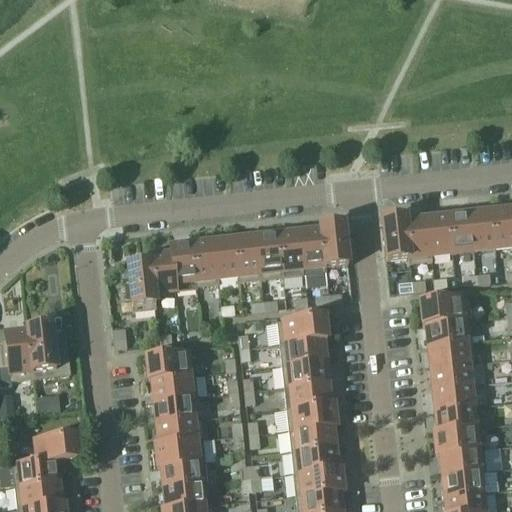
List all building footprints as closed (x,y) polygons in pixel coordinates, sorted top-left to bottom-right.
[(511,252),(511,224),(511,211),(510,212),(510,214),(489,216),(494,254),(511,252)] [(472,257),(468,216),(467,216),(467,219),(446,221),(451,259),(472,257)] [(469,219),(468,216),(472,257),(494,254),(489,216),(469,219)] [(430,267),(425,221),(424,221),(424,223),(404,226),(404,222),(403,222),(408,270),(430,267)] [(426,223),(425,221),(430,267),(431,267),(430,261),(451,259),(446,221),(426,223)] [(403,222),(380,225),(385,266),(407,264),(407,270),(408,270),(403,222)] [(346,270),(342,229),(328,230),(329,234),(321,235),(321,231),(319,231),(323,273),(346,270)] [(323,273),(319,231),(319,235),(298,237),(302,275),(323,273)] [(302,275),(298,237),(276,240),(281,283),(282,283),(281,277),(302,275)] [(281,283),(276,240),(255,242),(260,286),(281,283)] [(260,286),(255,242),(233,244),(238,288),(260,286)] [(238,288),(233,244),(212,247),(217,290),(218,290),(217,284),(237,282),(237,288),(238,288)] [(217,290),(212,247),(191,249),(195,293),(217,290)] [(195,293),(191,249),(169,251),(174,297),(175,297),(174,289),(194,287),(194,293),(195,293)] [(174,297),(169,251),(168,251),(169,259),(148,261),(154,315),(155,315),(153,299),(174,297)] [(154,315),(148,261),(147,261),(148,268),(126,270),(131,317),(154,315)] [(489,288),(488,279),(475,280),(476,290),(489,288)] [(476,290),(475,280),(462,282),(463,291),(476,290)] [(445,293),(444,284),(432,285),(433,294),(445,293)] [(424,295),(423,286),(410,287),(411,297),(424,295)] [(411,297),(410,287),(397,289),(398,298),(411,297)] [(328,310),(341,308),(340,299),(327,300),(328,310)] [(328,310),(327,300),(314,302),(315,311),(328,310)] [(294,313),(306,312),(305,303),(293,304),(294,313)] [(468,326),(466,303),(418,308),(421,331),(468,326)] [(263,317),(276,315),(275,306),(262,307),(263,317)] [(263,317),(262,307),(249,309),(250,318),(263,317)] [(220,321),(233,320),(232,310),(219,312),(220,321)] [(325,345),(325,343),(322,322),(275,328),(278,350),(325,345)] [(470,347),(468,326),(421,331),(424,331),(427,352),(470,347)] [(47,331),(26,333),(32,384),(69,380),(64,338),(51,339),(50,331),(47,331)] [(4,345),(0,345),(0,392),(10,391),(9,387),(32,384),(26,333),(12,335),(13,337),(3,339),(4,345)] [(125,353),(124,344),(123,334),(111,335),(113,355),(125,353)] [(214,344),(213,334),(200,336),(201,345),(214,344)] [(201,345),(200,336),(187,337),(188,347),(201,345)] [(158,350),(170,349),(169,339),(157,341),(158,350)] [(247,353),(246,340),(237,341),(238,354),(247,353)] [(324,367),(321,346),(325,346),(325,345),(278,350),(280,372),(324,367)] [(473,369),(470,347),(427,352),(429,373),(473,369)] [(238,354),(239,367),(249,366),(247,353),(238,354)] [(192,358),(144,363),(147,386),(194,381),(192,358)] [(233,364),(224,365),(225,377),(234,376),(233,364)] [(326,388),(324,367),(280,372),(282,393),(326,388)] [(469,391),(467,370),(473,369),(429,373),(431,395),(469,391)] [(194,381),(147,386),(147,387),(150,386),(153,407),(196,402),(194,381)] [(252,396),(251,383),(241,384),(243,397),(252,396)] [(237,398),(235,385),(226,386),(227,399),(237,398)] [(332,409),(328,409),(326,388),(282,393),(282,394),(288,393),(291,413),(285,414),(332,409)] [(472,412),(469,391),(431,395),(434,416),(472,412)] [(243,397),(244,410),(253,409),(252,396),(243,397)] [(229,412),(238,411),(237,398),(227,399),(229,412)] [(196,402),(153,407),(155,429),(193,424),(199,424),(196,402)] [(334,431),(334,429),(332,409),(285,414),(287,437),(334,431)] [(12,411),(0,412),(0,423),(13,422),(12,411)] [(480,433),(480,432),(474,433),(472,412),(434,416),(436,437),(432,437),(432,438),(480,433)] [(9,436),(8,424),(0,424),(0,436),(0,437),(9,436)] [(193,424),(155,429),(157,450),(195,446),(201,445),(205,445),(202,424),(199,425),(193,425),(193,424)] [(257,440),(255,427),(246,428),(247,441),(257,440)] [(241,441),(240,428),(230,429),(232,442),(241,441)] [(333,453),(331,432),(334,432),(334,431),(287,437),(289,458),(333,453)] [(482,455),(480,433),(432,438),(435,460),(482,455)] [(249,454),(258,453),(257,440),(247,441),(249,454)] [(233,455),(243,454),(241,441),(232,442),(233,455)] [(77,464),(74,442),(33,446),(35,468),(11,471),(77,464)] [(157,450),(154,450),(155,463),(156,471),(156,472),(197,468),(203,467),(201,445),(195,446),(157,450)] [(339,474),(335,474),(333,453),(289,458),(292,479),(339,474)] [(485,476),(482,455),(435,460),(435,461),(438,460),(441,481),(485,476)] [(55,467),(77,465),(77,464),(11,471),(13,493),(57,488),(55,467)] [(197,468),(156,472),(160,494),(200,489),(197,468)] [(259,483),(257,470),(247,471),(249,484),(259,483)] [(249,484),(247,471),(238,472),(239,485),(249,484)] [(341,496),(339,476),(339,474),(292,479),(294,502),(341,496)] [(481,498),(479,478),(485,477),(485,476),(441,481),(443,503),(481,498)] [(260,496),(259,483),(249,484),(250,497),(260,496)] [(250,497),(249,484),(239,485),(241,498),(250,497)] [(36,511),(63,509),(59,509),(57,488),(13,493),(15,511),(36,511)] [(163,511),(192,511),(208,510),(206,488),(200,489),(160,494),(163,511)] [(339,511),(338,497),(341,497),(341,496),(294,502),(295,511),(339,511)] [(482,511),(481,498),(443,503),(444,511),(482,511)]
